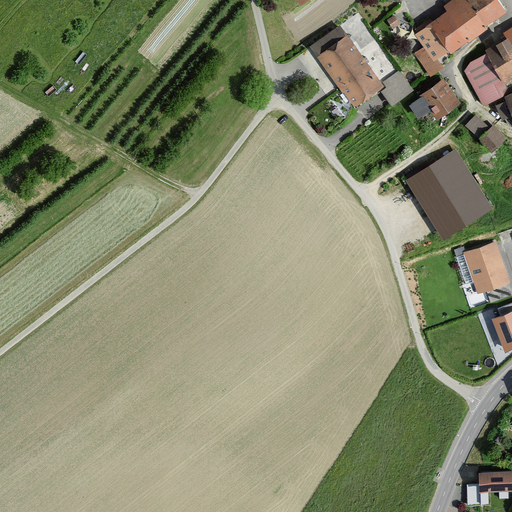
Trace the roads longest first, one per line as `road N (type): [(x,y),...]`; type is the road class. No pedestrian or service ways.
road 1 (unclassified): [(487,405),(430,365),(382,229),(277,94),(252,0)]
road 2 (track): [(0,353),(198,199),(277,94)]
road 3 (track): [(198,199),(0,87)]
road 4 (residential): [(473,105),(457,64),(511,14)]
